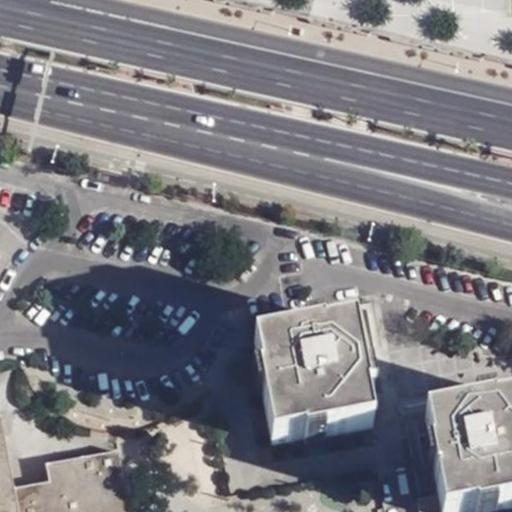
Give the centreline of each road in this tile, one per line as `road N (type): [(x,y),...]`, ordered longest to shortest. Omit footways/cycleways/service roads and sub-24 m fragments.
road 1 (motorway): [(0,25),(511,150)]
road 2 (primary): [(511,123),(21,9)]
road 3 (motorway): [(511,99),(100,0)]
road 4 (primary): [(0,80),(323,156)]
road 5 (primary): [(323,156),(511,217)]
road 6 (motorway): [(323,156),(511,192)]
